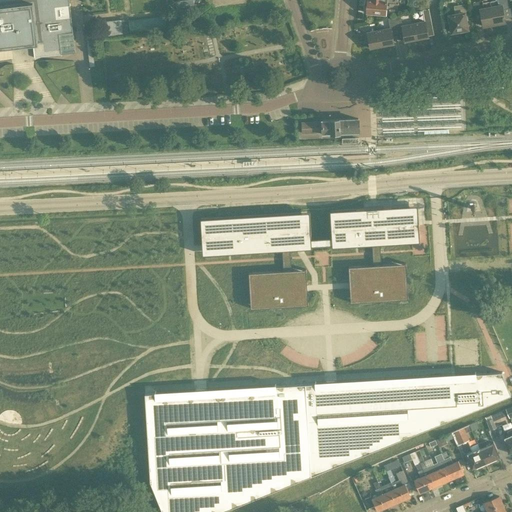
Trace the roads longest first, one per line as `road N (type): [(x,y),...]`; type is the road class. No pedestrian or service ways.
road 1 (unclassified): [(0,208),(511,175)]
road 2 (residential): [(0,122),(254,108),(316,94)]
road 3 (residential): [(362,74),(511,46)]
